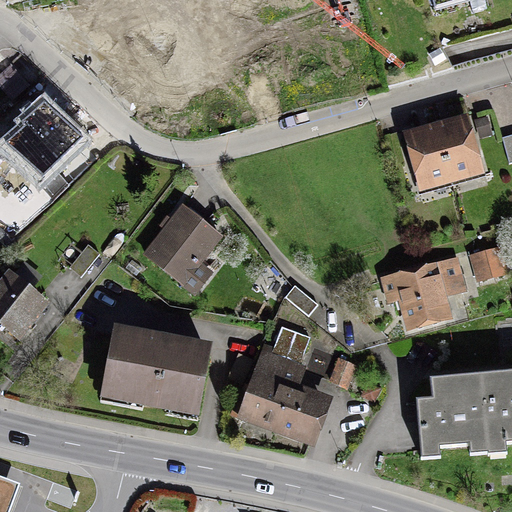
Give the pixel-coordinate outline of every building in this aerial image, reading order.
[(351,0),(337,0),(340,8),(329,11),(333,25),(357,18),(351,0)] [(171,10),(118,27),(131,70),(185,54),(171,10)] [(78,157),(32,105),(0,132),(0,166),(30,200),(78,157)] [(463,122),(436,130),(450,180),(478,172),(463,122)] [(423,188),(450,180),(436,130),(409,137),(423,188)] [(511,136),(502,139),(509,164),(511,163),(511,136)] [(219,237),(185,209),(147,257),(193,294),(212,270),(200,260),(219,237)] [(511,250),(511,246),(473,257),(480,281),(504,274),(504,273),(511,270),(511,250)] [(396,277),(384,280),(390,303),(402,300),(409,328),(444,318),(437,292),(460,286),(453,261),(396,276),(396,277)] [(44,305),(10,279),(0,291),(0,322),(19,338),(29,325),(33,329),(44,316),(38,312),(44,305)] [(317,306),(295,287),(286,298),(308,317),(317,306)] [(242,421),(246,415),(311,440),(324,405),(292,393),(302,366),(299,365),(309,338),(281,328),(271,355),(266,353),(253,389),(245,386),(231,416),(242,421)] [(154,342),(117,336),(107,395),(144,401),(144,399),(167,403),(166,406),(195,411),(205,352),(174,347),(173,349),(153,346),(154,342)] [(356,367),(339,360),(330,381),(346,388),(356,367)] [(420,450),(487,444),(487,446),(511,444),(511,373),(504,374),(481,376),(460,378),(430,381),(432,401),(416,403),(420,450)]
